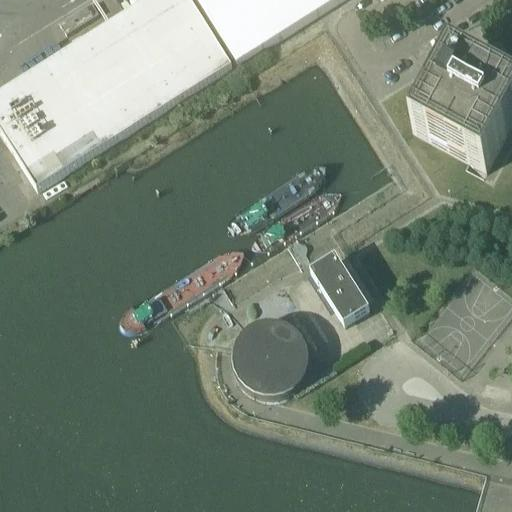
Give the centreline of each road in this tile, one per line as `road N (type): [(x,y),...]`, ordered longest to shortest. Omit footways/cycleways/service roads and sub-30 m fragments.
road 1 (residential): [(352,35),(374,73),(490,0)]
road 2 (residential): [(481,421),(412,368),(384,384),(387,399),(404,410)]
